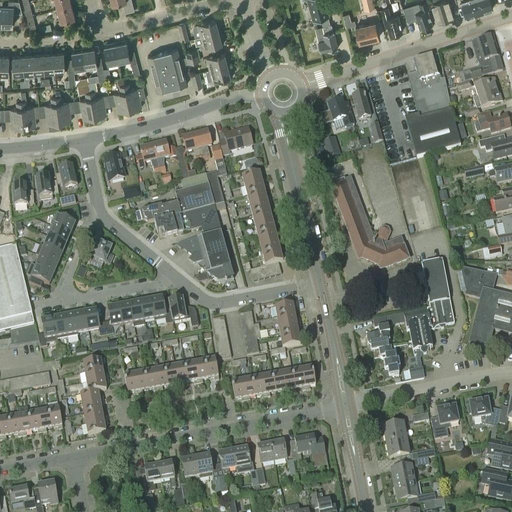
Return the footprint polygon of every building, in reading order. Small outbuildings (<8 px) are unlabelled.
[(69,0),(54,0),(57,10),(71,6),(69,0)] [(111,0),(112,5),(122,2),(125,13),(134,10),(131,0),(111,0)] [(331,25),(330,25),(328,17),(329,17),(324,0),(307,0),(313,21),(322,19),(324,26),(322,27),(324,33),(323,33),(325,40),(318,42),(320,51),(327,49),(327,50),(337,48),(333,31),(331,25)] [(361,0),(364,11),(374,8),(371,0),(361,0)] [(440,0),(433,0),(434,3),(431,4),(437,23),(446,20),(443,10),(441,11),(438,2),(441,1),(440,0)] [(440,0),(441,1),(438,2),(441,11),(443,10),(446,20),(453,18),(447,0),(440,0)] [(459,0),(466,18),(475,15),(469,0),(459,0)] [(469,0),(475,15),(483,12),(479,0),(469,0)] [(479,0),(483,12),(492,8),(489,0),(479,0)] [(2,7),(1,27),(10,28),(10,26),(12,26),(13,14),(22,14),(19,2),(14,2),(14,1),(8,1),(8,7),(2,7)] [(413,6),(410,7),(412,14),(415,13),(420,29),(432,24),(428,10),(430,9),(427,1),(417,4),(419,9),(414,11),(413,6)] [(29,4),(23,5),(27,17),(32,16),(29,4)] [(71,6),(57,10),(60,22),(75,18),(71,6)] [(387,8),(381,10),(386,27),(388,26),(390,35),(402,32),(398,16),(398,15),(390,17),(387,8)] [(353,12),(342,15),(347,30),(355,27),(359,43),(378,38),(375,22),(358,26),(354,13),(360,11),(359,9),(353,10),(353,12)] [(32,16),(27,17),(30,29),(35,28),(32,16)] [(218,20),(197,25),(201,37),(221,31),(218,20)] [(184,23),(178,25),(182,41),(188,40),(184,23)] [(202,43),(199,44),(200,50),(224,43),(221,31),(201,37),(202,43)] [(492,37),(471,43),(477,64),(481,62),(483,67),(486,77),(502,71),(498,57),(492,37)] [(124,41),(115,42),(119,63),(130,61),(126,42),(124,42),(124,41)] [(106,46),(104,46),(108,65),(119,63),(115,42),(106,44),(106,46)] [(91,47),(82,48),(86,69),(97,67),(94,48),(92,48),(91,47)] [(74,51),(71,52),(75,71),(86,69),(82,48),(73,50),(74,51)] [(177,48),(147,56),(157,92),(187,84),(177,48)] [(197,49),(185,52),(187,58),(198,55),(197,49)] [(64,53),(53,54),(54,72),(65,71),(64,53)] [(226,53),(206,58),(209,70),(229,65),(226,53)] [(53,54),(43,55),(44,72),(54,72),(53,54)] [(32,55),(22,56),(24,74),(34,73),(32,55)] [(43,55),(32,55),(34,73),(44,72),(43,55)] [(198,55),(187,58),(188,64),(200,61),(198,55)] [(0,56),(0,74),(8,75),(9,57),(0,56)] [(22,56),(12,57),(13,75),(24,74),(22,56)] [(440,81),(433,57),(412,62),(417,77),(407,80),(418,117),(419,120),(438,115),(437,114),(450,111),(451,111),(444,80),(440,81)] [(136,63),(131,64),(133,75),(139,74),(136,63)] [(229,65),(209,70),(212,82),(232,77),(229,65)] [(103,68),(97,69),(99,82),(105,81),(103,69),(103,68)] [(479,68),(469,71),(472,80),(482,77),(479,68)] [(199,73),(191,75),(194,89),(202,87),(199,73)] [(477,97),(472,99),(472,100),(498,92),(494,80),(474,87),(477,97)] [(469,83),(456,87),(458,93),(471,88),(469,83)] [(129,84),(124,85),(130,110),(141,108),(140,100),(145,99),(143,87),(130,90),(129,84)] [(121,92),(114,94),(118,113),(130,110),(124,85),(119,86),(121,92)] [(57,98),(56,98),(59,123),(71,121),(68,102),(63,103),(62,97),(61,91),(56,92),(57,98)] [(95,91),(90,92),(95,117),(106,115),(103,96),(96,97),(95,91)] [(86,99),(80,100),(83,119),(95,117),(90,92),(85,93),(86,99)] [(475,109),(463,113),(465,120),(480,115),(478,109),(481,108),(481,110),(502,103),(498,92),(472,100),(475,109)] [(363,93),(351,97),(359,121),(371,117),(363,93)] [(51,104),(45,105),(47,125),(59,123),(56,98),(51,98),(51,104)] [(26,101),(21,102),(24,127),(36,126),(34,107),(27,108),(26,101)] [(17,109),(10,109),(12,129),(24,127),(21,102),(16,103),(17,109)] [(333,104),(326,106),(328,113),(329,113),(332,124),(341,121),(344,129),(353,126),(348,108),(343,109),(341,102),(333,105),(333,104)] [(460,147),(450,111),(437,114),(438,115),(419,120),(418,117),(404,121),(416,159),(460,147)] [(489,114),(476,117),(481,132),(489,130),(491,135),(510,129),(506,116),(491,120),(489,114)] [(378,123),(371,126),(376,143),(384,141),(378,123)] [(225,141),(219,143),(222,156),(229,154),(228,152),(252,146),(247,129),(224,136),(225,141)] [(207,133),(195,136),(202,162),(203,162),(210,160),(207,147),(211,146),(207,133)] [(195,136),(182,139),(186,153),(193,151),(196,164),(202,162),(195,136)] [(495,139),(478,143),(480,149),(484,148),(485,153),(492,151),(494,153),(496,160),(511,155),(511,140),(511,141),(496,144),(495,139)] [(323,146),(327,160),(339,156),(335,143),(323,146)] [(165,144),(153,147),(156,161),(160,175),(162,174),(162,173),(165,172),(163,165),(164,161),(163,159),(169,157),(170,160),(177,158),(174,148),(167,150),(165,144)] [(219,146),(211,149),(214,163),(222,161),(219,146)] [(142,156),(136,158),(139,169),(145,168),(144,164),(151,162),(154,175),(157,174),(158,176),(160,175),(156,161),(153,147),(140,150),(142,156)] [(117,156),(105,159),(107,168),(105,168),(107,176),(110,175),(113,187),(121,185),(118,173),(122,172),(117,156)] [(183,156),(177,158),(182,181),(189,179),(187,173),(183,156)] [(63,170),(59,171),(60,175),(61,183),(63,190),(77,186),(72,167),(69,168),(68,167),(66,166),(64,166),(62,169),(63,170)] [(481,168),(464,172),(465,180),(483,176),(481,168)] [(511,168),(488,174),(489,179),(495,177),(497,186),(511,182),(511,168)] [(177,204),(162,208),(165,220),(180,216),(180,215),(214,206),(223,204),(216,179),(226,176),(225,171),(180,183),(183,192),(174,194),(177,204)] [(259,173),(241,178),(244,188),(265,182),(264,178),(260,179),(259,173)] [(49,177),(35,179),(39,202),(53,200),(52,196),(58,195),(56,184),(56,182),(50,183),(49,177)] [(343,182),(330,187),(358,261),(362,260),(379,268),(380,271),(408,260),(400,240),(386,246),(385,243),(386,242),(389,234),(388,230),(383,228),(379,230),(376,238),(376,239),(373,240),(350,180),(343,183),(343,182)] [(265,182),(244,188),(246,198),(264,193),(263,188),(266,187),(265,182)] [(26,186),(12,187),(13,207),(34,205),(33,192),(27,192),(26,186)] [(141,197),(138,187),(135,188),(135,191),(129,192),(131,199),(141,197)] [(502,197),(492,200),(496,215),(511,211),(511,189),(501,192),(502,197)] [(264,193),(246,198),(249,208),(270,202),(269,198),(265,199),(264,193)] [(74,197),(59,200),(61,208),(76,205),(74,197)] [(270,202),(249,208),(252,217),(269,213),(268,207),(271,206),(270,202)] [(161,206),(140,212),(142,221),(144,220),(147,222),(147,225),(165,220),(162,208),(161,206)] [(165,220),(154,223),(157,234),(163,232),(165,239),(177,235),(201,228),(204,238),(220,234),(222,233),(214,206),(180,215),(180,216),(165,220)] [(50,227),(52,228),(70,235),(74,225),(68,222),(71,217),(59,212),(56,217),(55,217),(50,227)] [(269,213),(252,217),(254,227),(275,222),(274,218),(271,219),(269,213)] [(275,222),(254,227),(257,237),(274,233),(273,227),(276,226),(275,222)] [(52,228),(48,238),(66,245),(70,235),(52,228)] [(274,233),(257,237),(259,247),(280,242),(279,237),(276,238),(274,233)] [(220,234),(204,238),(184,244),(187,253),(196,260),(197,264),(196,265),(205,272),(206,274),(230,268),(226,269),(220,246),(223,245),(220,234)] [(511,241),(511,235),(497,238),(499,246),(511,243),(511,241)] [(66,245),(48,238),(44,247),(44,248),(62,255),(66,245)] [(280,242),(259,247),(262,257),(279,252),(278,247),(281,246),(280,242)] [(92,259),(89,265),(95,268),(98,269),(98,270),(100,271),(103,263),(110,266),(113,258),(108,256),(111,248),(110,248),(110,246),(106,244),(104,245),(98,243),(92,259)] [(62,255),(44,248),(44,247),(40,246),(35,256),(40,258),(57,265),(62,255)] [(15,247),(0,250),(0,332),(34,324),(15,247)] [(500,248),(483,251),(485,261),(502,258),(500,248)] [(279,252),(262,257),(265,267),(266,267),(272,265),(278,264),(285,262),(284,257),(281,258),(279,252)] [(40,258),(36,268),(53,275),(57,265),(40,258)] [(429,309),(402,314),(406,334),(409,334),(413,357),(425,355),(427,351),(427,349),(432,348),(428,332),(433,331),(435,328),(438,327),(440,330),(443,329),(445,326),(454,325),(441,261),(421,265),(429,309)] [(278,264),(272,265),(275,277),(281,275),(278,264)] [(272,265),(266,267),(269,278),(275,277),(272,265)] [(265,267),(260,268),(263,280),(269,278),(266,267),(265,267)] [(49,286),(53,275),(36,268),(32,278),(31,277),(28,284),(40,289),(43,283),(49,286)] [(230,268),(206,274),(206,275),(222,287),(227,281),(233,280),(230,268)] [(260,268),(255,270),(258,281),(263,280),(260,268)] [(75,277),(82,280),(86,272),(79,269),(75,277)] [(250,271),(249,271),(252,283),(258,281),(255,270),(250,271)] [(495,277),(456,270),(461,293),(467,292),(465,296),(480,300),(469,345),(487,350),(492,331),(511,336),(511,298),(494,294),(495,292),(491,291),(495,277)] [(173,324),(172,322),(170,312),(164,313),(162,299),(151,301),(154,320),(154,322),(165,320),(166,326),(173,324)] [(169,303),(170,312),(172,322),(190,319),(191,329),(198,327),(196,315),(190,316),(190,315),(189,314),(189,313),(188,312),(187,311),(186,310),(185,310),(183,310),(182,300),(169,303)] [(154,320),(151,301),(140,303),(144,322),(154,320)] [(144,322),(140,303),(129,305),(133,324),(133,329),(145,326),(144,322)] [(133,324),(129,305),(119,307),(122,326),(133,324)] [(295,305),(274,309),(276,319),(294,316),(293,310),(296,309),(295,305)] [(122,326),(119,307),(108,309),(110,323),(104,324),(106,337),(113,336),(112,328),(122,326)] [(106,337),(104,324),(98,325),(95,312),(84,314),(88,332),(98,330),(100,338),(106,337)] [(88,332),(84,314),(74,316),(77,334),(78,334),(88,332)] [(77,334),(74,316),(63,318),(67,339),(78,337),(78,334),(77,334)] [(294,316),(276,319),(278,329),(299,325),(298,321),(295,321),(294,316)] [(67,339),(63,318),(52,319),(56,341),(57,341),(67,339)] [(223,318),(211,320),(212,326),(224,324),(223,318)] [(379,336),(366,339),(367,346),(370,348),(371,351),(373,353),(378,352),(390,349),(387,349),(386,343),(389,342),(387,335),(389,335),(387,327),(386,327),(384,318),(372,320),(374,330),(377,330),(379,336)] [(56,341),(52,319),(41,322),(44,335),(37,337),(40,349),(47,348),(46,345),(57,343),(57,341),(56,341)] [(299,325),(278,329),(280,339),(298,336),(297,330),(300,329),(299,325)] [(225,330),(213,332),(215,338),(226,336),(225,330)] [(254,330),(242,333),(243,339),(255,336),(254,333),(254,330)] [(255,336),(243,339),(244,344),(256,342),(256,340),(255,336)] [(298,336),(280,339),(282,349),(284,349),(303,345),(302,341),(299,341),(298,336)] [(227,341),(216,344),(217,349),(229,347),(227,341)] [(390,349),(378,352),(379,358),(380,358),(382,360),(385,360),(385,364),(383,367),(384,372),(387,372),(388,376),(390,378),(398,377),(397,370),(399,369),(398,362),(397,362),(395,348),(390,349)] [(60,358),(59,354),(58,351),(51,353),(52,360),(60,358)] [(230,353),(218,355),(219,361),(231,359),(230,353)] [(104,360),(82,364),(84,374),(102,371),(101,365),(105,364),(104,360)] [(215,360),(204,362),(208,380),(213,379),(214,382),(219,381),(215,360)] [(204,362),(194,364),(198,385),(202,384),(202,381),(208,380),(204,362)] [(194,364),(184,365),(188,383),(193,382),(194,386),(198,385),(194,364)] [(184,365),(174,367),(178,389),(182,388),(182,384),(188,383),(184,365)] [(174,367),(164,369),(167,387),(173,386),(174,389),(178,389),(174,367)] [(312,368),(301,370),(305,392),(310,391),(309,387),(315,386),(312,368)] [(164,369),(154,371),(158,392),(162,391),(162,388),(167,387),(164,369)] [(421,369),(409,372),(411,382),(423,379),(421,369)] [(301,370),(291,372),(295,390),(300,389),(301,392),(305,392),(301,370)] [(102,371),(84,374),(86,384),(108,380),(107,376),(103,377),(102,371)] [(154,371),(144,373),(147,391),(153,390),(154,393),(158,392),(154,371)] [(291,372),(281,374),(285,395),(290,394),(289,391),(295,390),(291,372)] [(144,373),(134,375),(138,396),(142,395),(142,392),(147,391),(144,373)] [(281,374),(271,376),(275,394),(280,393),(281,396),(285,395),(281,374)] [(42,375),(36,376),(39,387),(44,386),(42,375)] [(134,375),(124,377),(127,394),(133,393),(134,397),(138,396),(134,375)] [(271,376),(261,378),(265,399),(270,398),(269,395),(275,394),(271,376)] [(31,377),(25,378),(27,390),(33,388),(31,377)] [(25,378),(19,379),(21,391),(27,390),(25,378)] [(261,378),(251,379),(255,397),(260,396),(261,400),(265,399),(261,378)] [(19,379),(13,380),(15,392),(20,391),(21,391),(19,379)] [(251,379),(241,381),(245,403),(250,402),(249,398),(255,397),(251,379)] [(108,380),(86,384),(88,394),(98,392),(98,393),(106,391),(105,385),(108,384),(108,380)] [(241,381),(231,383),(234,401),(240,400),(241,403),(245,403),(241,381)] [(88,394),(80,395),(82,406),(103,402),(103,398),(99,398),(98,393),(98,392),(88,394)] [(507,420),(511,420),(511,398),(511,399),(508,413),(500,411),(497,424),(506,426),(507,420)] [(469,407),(467,407),(468,415),(470,415),(471,420),(480,419),(481,422),(484,422),(485,425),(496,428),(499,416),(492,414),(489,415),(487,401),(484,402),(483,399),(471,401),(471,404),(468,404),(469,407)] [(103,402),(82,406),(84,416),(102,412),(101,409),(101,407),(104,406),(103,402)] [(439,424),(431,426),(434,438),(446,436),(445,429),(449,429),(448,425),(458,423),(456,418),(458,417),(457,409),(455,409),(454,407),(451,408),(451,405),(438,407),(439,410),(436,411),(439,424)] [(58,409),(48,411),(51,429),(57,428),(58,431),(62,430),(58,409)] [(48,411),(38,413),(42,434),(46,433),(46,430),(51,429),(48,411)] [(102,412),(84,416),(86,426),(107,422),(106,417),(103,418),(102,412)] [(38,413),(28,415),(31,433),(37,432),(37,435),(42,434),(38,413)] [(28,415),(18,417),(22,438),(26,437),(26,434),(31,433),(28,415)] [(426,415),(411,418),(413,424),(428,421),(426,415)] [(18,417),(8,418),(11,436),(17,435),(17,439),(22,438),(18,417)] [(8,418),(0,419),(0,432),(2,442),(6,441),(6,437),(11,436),(8,418)] [(107,422),(86,426),(88,436),(105,433),(104,427),(108,426),(107,422)] [(402,425),(383,428),(386,444),(405,440),(402,425)] [(294,442),(289,443),(293,462),(301,461),(300,456),(310,454),(313,467),(327,465),(322,441),(315,442),(314,439),(311,439),(310,437),(294,440),(294,442)] [(405,440),(386,444),(389,460),(408,456),(405,440)] [(511,444),(490,440),(487,455),(495,457),(492,467),(511,471),(511,444)] [(283,443),(270,445),(273,462),(286,459),(283,443)] [(270,445),(257,447),(260,464),(273,462),(270,445)] [(246,449),(233,452),(236,469),(249,466),(246,449)] [(220,454),(218,455),(221,471),(222,471),(223,476),(229,475),(228,470),(236,469),(233,452),(225,453),(224,452),(221,452),(220,454)] [(429,452),(411,455),(412,462),(427,459),(431,458),(429,452)] [(209,457),(195,459),(198,477),(212,474),(209,457)] [(195,459),(181,462),(184,479),(198,477),(195,459)] [(427,459),(412,462),(414,468),(429,466),(427,459)] [(293,461),(287,462),(290,477),(295,476),(293,461)] [(171,464),(157,466),(160,482),(168,481),(170,489),(175,488),(171,464)] [(157,466),(144,469),(148,493),(154,492),(152,484),(160,482),(157,466)] [(411,468),(391,471),(394,487),(414,483),(411,468)] [(483,468),(479,484),(488,486),(487,488),(490,489),(488,497),(495,499),(496,501),(501,502),(503,500),(510,502),(511,492),(511,481),(506,480),(508,473),(483,468)] [(262,471),(255,472),(258,487),(265,486),(262,471)] [(224,478),(218,479),(220,493),(222,500),(227,499),(228,499),(224,478)] [(218,479),(212,481),(214,495),(220,493),(218,479)] [(38,490),(32,491),(35,509),(42,507),(41,504),(49,502),(50,507),(57,506),(53,483),(52,484),(51,481),(44,483),(44,485),(37,486),(38,490)] [(414,483),(394,487),(397,503),(417,499),(414,483)] [(187,485),(180,486),(183,501),(190,500),(187,485)] [(26,488),(8,492),(11,506),(23,504),(24,511),(35,509),(32,491),(27,492),(26,488)] [(181,491),(173,492),(176,508),(184,507),(181,491)] [(321,495),(309,497),(312,511),(317,510),(317,511),(335,511),(334,508),(331,509),(329,501),(322,502),(321,495)] [(434,495),(419,497),(420,504),(443,500),(442,498),(435,500),(434,495)] [(154,511),(151,497),(144,498),(146,511),(154,511)] [(443,500),(420,504),(421,511),(422,511),(444,508),(443,500)]
